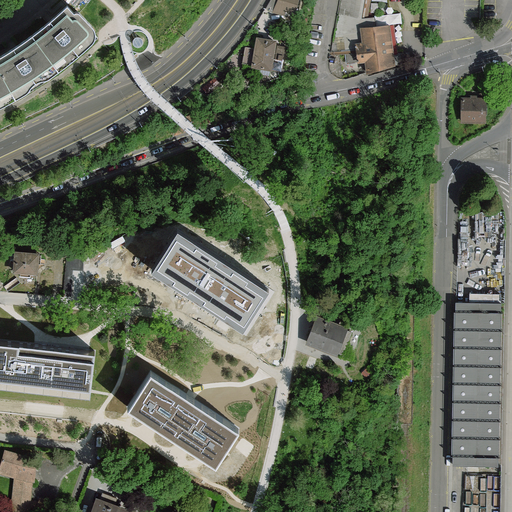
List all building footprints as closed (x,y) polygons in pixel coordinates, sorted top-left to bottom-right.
[(296,0),(270,0),(267,8),(273,12),(275,9),(284,11),(284,9),(294,11),(296,0)] [(348,62),(359,61),(357,44),(364,43),(363,35),(377,32),(375,18),(362,20),(365,0),(343,0),(338,31),(345,32),(348,62)] [(33,35),(57,68),(78,50),(89,41),(96,35),(74,13),(68,6),(51,21),(33,35)] [(76,12),(74,13),(96,35),(89,41),(92,43),(94,42),(96,38),(96,34),(96,31),(94,28),(79,12),(77,11),(76,12)] [(377,32),(363,35),(364,43),(357,44),(359,61),(366,61),(368,73),(390,66),(387,45),(385,31),(377,32)] [(57,68),(33,35),(14,48),(0,56),(0,70),(14,95),(36,82),(57,68)] [(286,44),(258,39),(256,49),(254,63),(253,66),(280,71),(286,44)] [(254,63),(256,49),(247,48),(245,62),(254,63)] [(343,78),(339,51),(334,51),(331,68),(334,74),(338,77),(343,78)] [(0,102),(14,95),(0,70),(0,102)] [(486,99),(463,99),(462,122),(485,122),(486,99)] [(205,109),(182,117),(185,127),(208,118),(205,109)] [(210,122),(208,118),(185,127),(182,117),(174,136),(210,122)] [(224,258),(179,228),(152,269),(182,288),(197,299),(224,258)] [(57,238),(55,255),(66,256),(68,239),(57,238)] [(38,255),(17,253),(17,254),(16,261),(15,271),(20,272),(31,272),(37,273),(38,255)] [(270,288),(224,258),(197,299),(216,311),(243,329),(270,288)] [(462,301),(456,301),(454,464),(460,464),(467,464),(499,465),(502,292),(489,292),(470,292),(470,301),(462,301)] [(408,308),(399,308),(398,415),(398,422),(406,422),(412,422),(414,309),(408,308)] [(345,329),(319,319),(310,342),(336,352),(345,329)] [(34,345),(0,341),(0,385),(37,390),(41,346),(34,345)] [(80,350),(41,346),(37,390),(90,396),(95,351),(80,350)] [(196,401),(152,372),(128,408),(152,424),(173,437),(196,401)] [(241,430),(196,401),(173,437),(195,452),(217,466),(241,430)] [(30,458),(6,451),(2,464),(18,469),(13,510),(29,511),(32,480),(34,480),(37,459),(30,458)] [(100,502),(113,507),(116,498),(104,493),(100,502)] [(53,511),(56,504),(40,499),(36,511),(53,511)] [(100,502),(95,511),(125,511),(126,511),(113,507),(100,502)]
